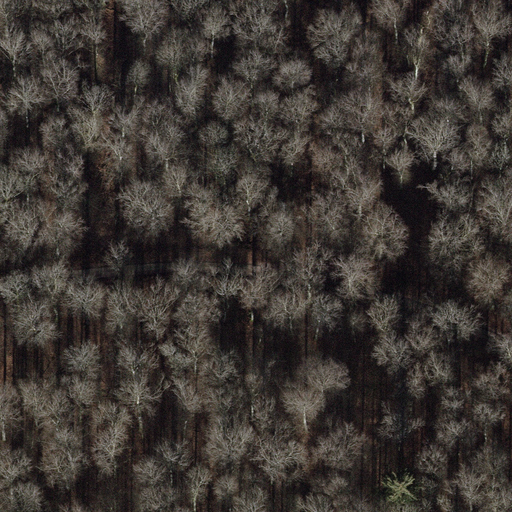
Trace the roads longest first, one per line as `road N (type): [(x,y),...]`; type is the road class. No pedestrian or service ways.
road 1 (track): [(511,340),(320,276),(170,261),(0,281)]
road 2 (track): [(511,292),(369,271),(332,280)]
